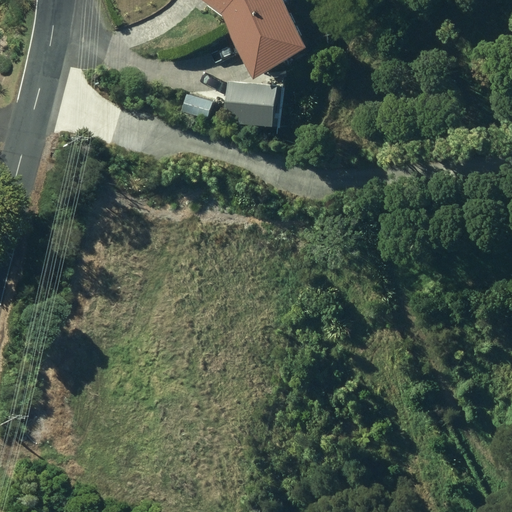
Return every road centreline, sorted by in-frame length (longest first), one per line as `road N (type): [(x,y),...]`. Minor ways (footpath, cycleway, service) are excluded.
road 1 (unknown): [(29,125),(346,180),(511,167)]
road 2 (residential): [(0,239),(56,0)]
